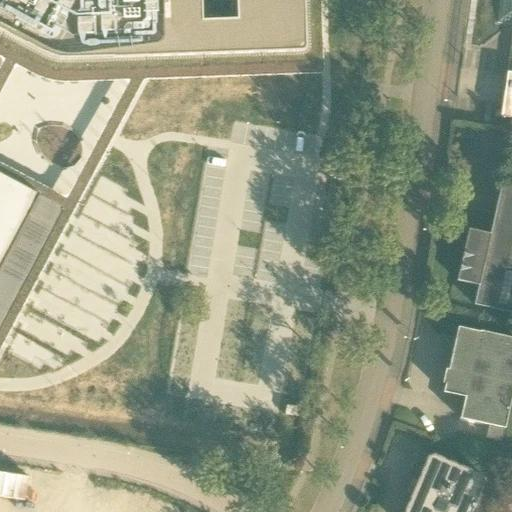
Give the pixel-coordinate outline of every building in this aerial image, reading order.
[(0,0),(0,48),(40,70),(47,73),(55,75),(63,75),(312,67),(315,66),(316,66),(317,66),(318,66),(319,65),(320,64),(320,63),(321,62),(321,61),(321,60),(318,0),(0,0)] [(511,73),(507,73),(500,118),(511,119),(511,0),(500,0),(497,24),(511,25),(511,73)] [(0,332),(65,210),(65,209),(0,174),(0,332)] [(478,286),(474,305),(511,314),(511,189),(500,187),(489,235),(469,230),(457,281),(478,286)] [(299,446),(314,318),(249,310),(246,338),(240,337),(228,438),(299,446)] [(479,333),(458,328),(443,393),(465,398),(460,419),(489,426),(486,438),(502,442),(511,395),(511,338),(479,332),(479,333)] [(198,405),(138,399),(139,389),(121,387),(119,414),(196,422),(198,405)] [(471,511),(484,482),(482,476),(433,455),(427,457),(403,511),(471,511)]
